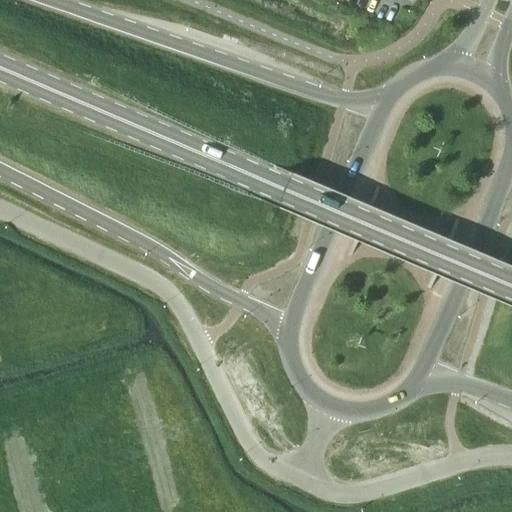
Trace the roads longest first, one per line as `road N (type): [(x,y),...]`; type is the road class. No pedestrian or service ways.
road 1 (primary): [(511,285),(0,67)]
road 2 (primary): [(385,101),(359,103),(49,0)]
road 3 (primary): [(0,171),(141,242),(287,332)]
road 4 (unclassified): [(141,274),(181,308),(256,452),(302,480)]
road 5 (tertiary): [(385,101),(287,332)]
road 6 (tertiary): [(420,370),(511,154)]
road 7 (unclassified): [(511,456),(349,493),(302,480)]
road 8 (unclassified): [(141,274),(0,207)]
